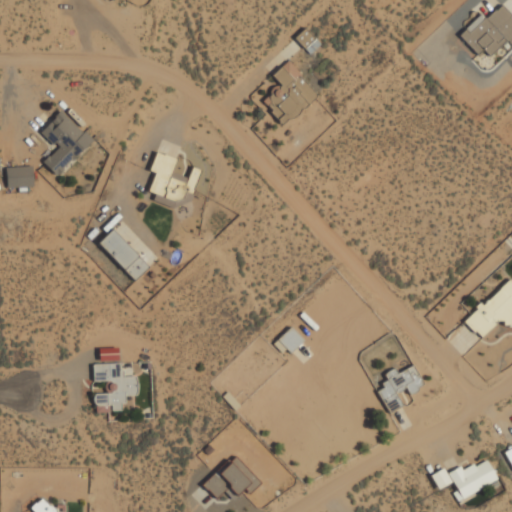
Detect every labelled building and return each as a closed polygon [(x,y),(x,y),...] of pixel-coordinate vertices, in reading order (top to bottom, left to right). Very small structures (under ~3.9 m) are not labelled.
[(458,35),(476,55),(482,50),(489,56),(511,35),(511,19),(499,5),(485,19),(481,14),(458,35)] [(293,38),(308,55),(320,45),(305,28),(293,38)] [(283,126),(317,95),(286,61),(271,75),(279,84),(260,101),(283,126)] [(40,132),(56,148),(42,162),(56,176),(92,141),(61,111),(40,132)] [(175,159),(155,152),(148,171),(154,173),(147,192),(154,194),(152,201),(176,209),(182,191),(191,193),(199,170),(191,167),(187,177),(171,172),(175,159)] [(5,167),(6,188),(32,187),(31,166),(5,167)] [(132,281),(147,267),(112,230),(97,243),(132,281)] [(511,283),(508,279),(463,321),(479,338),(499,320),(505,327),(511,320),(511,283)] [(303,339),(290,326),(274,343),(287,356),(303,339)] [(94,413),(123,411),(122,396),(137,395),(136,376),(121,377),(120,363),(92,365),(93,382),(104,381),(105,394),(93,395),(94,413)] [(375,389),(388,413),(402,406),(395,394),(405,388),(408,394),(423,386),(412,365),(396,373),(394,368),(383,373),(388,382),(375,389)] [(259,483),(234,455),(201,485),(214,499),(227,487),(235,496),(243,488),(248,494),(259,483)] [(496,479),(485,459),(462,471),(459,466),(446,473),(456,491),(452,493),(456,501),(496,479)] [(450,482),(442,468),(429,475),(437,489),(450,482)] [(49,511),(52,508),(39,498),(29,510),(31,511),(49,511)]
